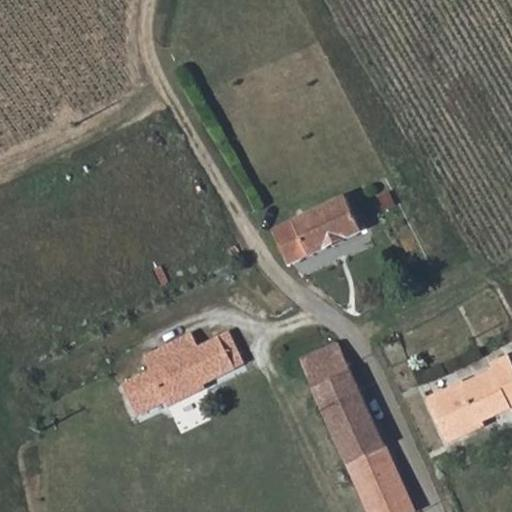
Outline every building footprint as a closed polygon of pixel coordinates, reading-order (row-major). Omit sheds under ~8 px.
[(338,202),(287,229),(302,259),(354,233),(338,202)] [(284,270),(302,259),(287,229),(269,237),(284,270)] [(158,395),(181,385),(184,392),(240,365),(221,332),(178,353),(179,358),(178,358),(172,360),(168,364),(167,370),(169,376),(150,384),(145,374),(116,387),(132,418),(160,404),(158,395)] [(299,365),(362,509),(363,511),(410,511),(338,348),(299,365)] [(487,380),(511,417),(511,365),(510,361),(491,370),(494,377),(487,380)] [(426,403),(447,452),(468,444),(465,439),(485,430),(511,419),(511,417),(487,380),(466,390),(464,387),(426,403)] [(485,430),(465,439),(468,444),(488,435),(485,430)]
